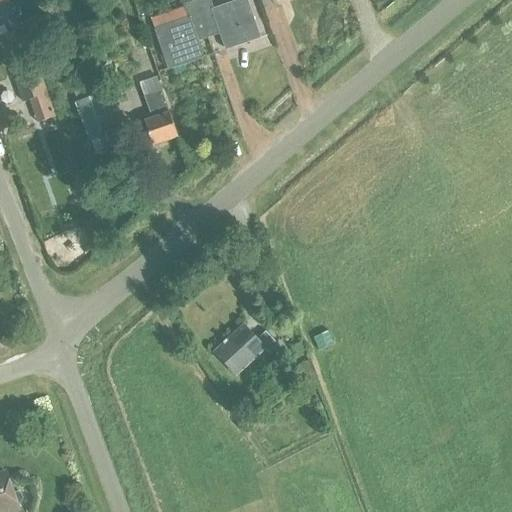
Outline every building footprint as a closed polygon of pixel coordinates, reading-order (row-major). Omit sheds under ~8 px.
[(0,0),(0,22),(22,13),(16,0),(0,0)] [(225,48),(259,37),(246,0),(239,0),(212,9),(208,0),(198,0),(183,5),(187,18),(156,28),(169,67),(200,57),(194,38),(219,30),(225,48)] [(33,54),(24,28),(7,35),(16,60),(33,54)] [(157,77),(140,82),(144,97),(162,91),(157,77)] [(36,97),(35,81),(23,81),(24,97),(36,97)] [(48,81),(32,86),(45,124),(61,119),(48,81)] [(0,93),(0,116),(2,121),(21,114),(12,89),(0,93)] [(162,91),(144,97),(152,118),(144,121),(154,147),(178,138),(162,91)] [(78,102),(91,140),(113,133),(100,94),(78,102)] [(60,129),(50,131),(57,170),(67,168),(60,129)] [(50,241),(65,267),(97,248),(81,222),(50,241)] [(268,354),(278,345),(266,332),(257,340),(244,326),(216,352),(236,375),(265,350),(268,354)] [(0,475),(0,511),(12,511),(19,510),(17,505),(21,503),(23,499),(22,494),(17,492),(13,493),(6,473),(0,475)]
